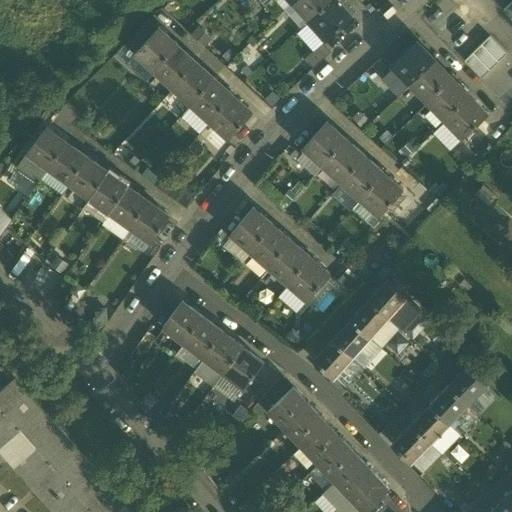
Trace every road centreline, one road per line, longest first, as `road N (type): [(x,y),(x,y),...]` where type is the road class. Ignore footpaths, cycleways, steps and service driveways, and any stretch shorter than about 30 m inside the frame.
road 1 (residential): [(419,0),(270,144),(170,271)]
road 2 (residential): [(416,511),(426,503),(299,370),(170,271)]
road 3 (residential): [(214,511),(93,372)]
road 4 (residential): [(93,372),(0,271)]
road 5 (residential): [(170,271),(93,372)]
